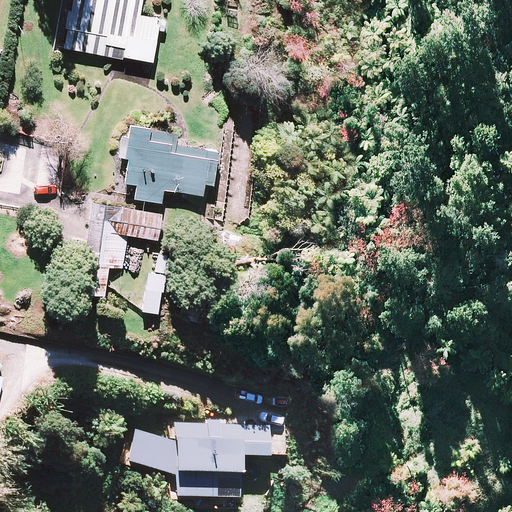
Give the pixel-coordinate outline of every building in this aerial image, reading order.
[(141,0),(60,0),(54,46),(152,61),(159,16),(140,13),(141,0)] [(215,146),(207,145),(175,143),(176,130),(151,127),(152,124),(129,122),(124,176),(136,177),(134,197),(159,199),(160,188),(203,192),(203,183),(212,184),(215,146)] [(161,207),(130,204),(90,199),(80,290),(104,292),(107,265),(123,267),(126,236),(158,239),(161,207)] [(168,253),(157,251),(154,271),(147,270),(141,309),(158,312),(168,253)] [(202,306),(181,303),(180,317),(200,319),(202,306)] [(263,426),(172,422),(170,496),(190,496),(190,507),(220,508),(220,497),(234,497),(236,452),(262,453),(263,426)] [(159,438),(131,433),(125,463),(154,468),(159,438)]
